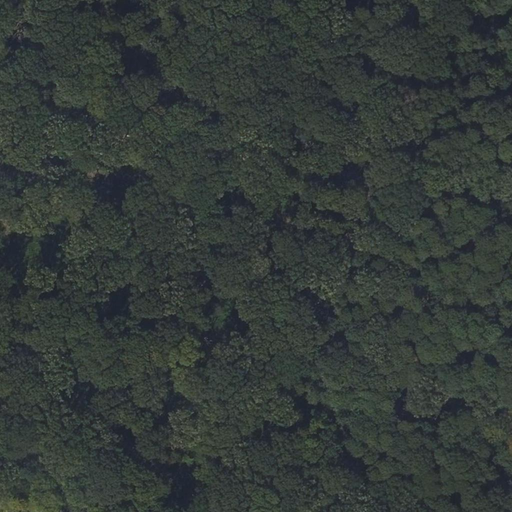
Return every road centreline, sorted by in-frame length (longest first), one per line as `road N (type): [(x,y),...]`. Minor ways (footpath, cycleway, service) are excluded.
road 1 (unknown): [(511,15),(485,35),(441,48),(421,62),(407,88),(392,143),(394,178),(280,409),(255,511)]
road 2 (track): [(511,203),(0,109)]
